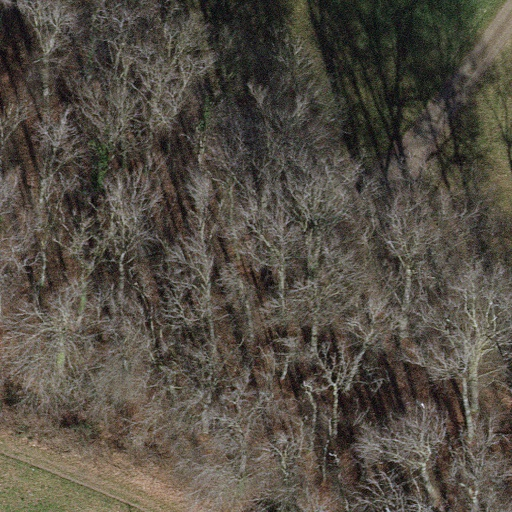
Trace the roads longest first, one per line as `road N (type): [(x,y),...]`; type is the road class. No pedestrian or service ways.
road 1 (track): [(43,0),(82,12),(369,211),(511,295)]
road 2 (track): [(369,211),(511,16)]
